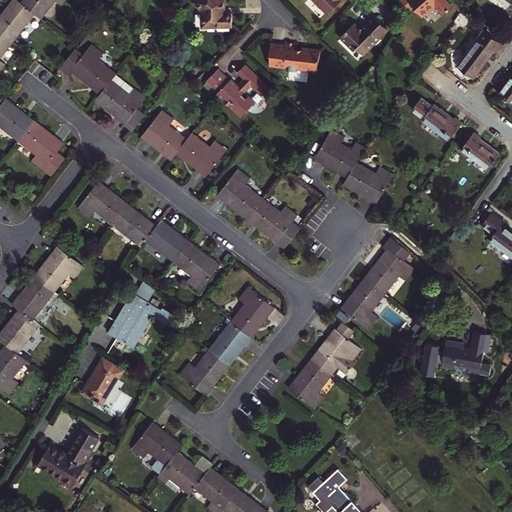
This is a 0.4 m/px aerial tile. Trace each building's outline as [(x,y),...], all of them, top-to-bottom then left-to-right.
[(0,29),(15,41),(32,18),(36,13),(22,2),(19,0),(12,0),(0,16),(0,29)] [(23,0),(22,2),(36,13),(43,18),(56,1),(62,5),(66,0),(23,0)] [(193,0),(193,1),(202,10),(203,25),(233,24),(232,12),(224,12),(223,0),(193,0)] [(315,0),(327,11),(338,0),(315,0)] [(415,7),(409,0),(401,0),(400,2),(409,12),(415,7)] [(409,0),(415,7),(424,17),(436,6),(444,15),(453,7),(447,0),(409,0)] [(36,13),(32,18),(39,23),(43,18),(36,13)] [(356,22),(355,23),(359,28),(363,27),(375,15),(373,13),(361,26),(356,22)] [(358,48),(365,54),(375,44),(374,43),(379,37),(380,38),(389,28),(375,15),(363,27),(359,28),(355,23),(341,37),(356,51),(358,48)] [(391,30),(389,28),(380,38),(379,37),(374,43),(375,44),(365,54),(366,56),(391,30)] [(1,59),(15,41),(0,29),(0,71),(7,63),(1,59)] [(459,66),(474,78),(494,52),(495,52),(502,43),(486,31),(459,66)] [(284,40),(283,42),(283,45),(270,43),(268,52),(270,53),(269,64),(287,67),(289,69),(296,70),(298,68),(314,70),(318,66),(319,58),(320,58),(321,47),(305,45),(303,46),(300,48),(295,48),(295,41),(284,40)] [(76,47),(60,67),(70,76),(74,72),(101,93),(113,79),(116,75),(118,73),(100,59),(105,53),(93,44),(84,54),(76,47)] [(250,84),(260,94),(268,85),(244,63),(237,72),(243,77),(237,84),(230,78),(229,80),(217,68),(206,80),(218,91),(216,93),(240,115),(254,101),(247,94),(245,96),(242,93),(250,84)] [(101,93),(96,100),(126,123),(123,128),(131,134),(147,113),(139,107),(147,96),(135,87),(134,89),(116,75),(113,79),(101,93)] [(511,77),(500,93),(511,102),(511,77)] [(0,106),(0,125),(19,140),(35,119),(7,97),(0,106)] [(450,140),(462,123),(455,118),(453,120),(433,104),(422,119),(450,140)] [(142,136),(172,159),(177,153),(188,138),(170,124),(175,118),(163,109),(142,136)] [(65,142),(35,119),(19,140),(37,154),(32,160),(52,175),(66,157),(59,151),(65,142)] [(316,158),(348,176),(358,161),(366,147),(356,142),(352,149),(342,143),(346,137),(332,130),(316,158)] [(211,145),(193,131),(188,138),(177,153),(208,176),(228,149),(216,139),(211,145)] [(481,138),(474,132),(462,149),(489,169),(500,154),(480,140),(481,138)] [(455,151),(450,157),(457,162),(461,155),(455,151)] [(377,172),(358,161),(348,176),(344,184),(378,203),(394,173),(381,166),(377,172)] [(218,195),(248,218),(264,197),(247,184),(251,178),(239,168),(218,195)] [(113,224),(129,203),(100,180),(78,207),(91,216),(96,210),(113,224)] [(248,218),(286,247),(301,227),(293,221),(298,214),(286,205),(282,211),(264,197),(248,218)] [(146,240),(157,225),(129,203),(113,224),(141,246),(146,240)] [(492,212),(483,225),(495,233),(490,239),(511,255),(511,231),(502,225),(505,221),(492,212)] [(174,261),(190,240),(162,218),(157,225),(146,240),(174,261)] [(365,277),(386,294),(401,275),(406,279),(416,268),(406,260),(413,251),(393,234),(385,244),(389,247),(365,277)] [(190,240),(174,261),(193,275),(188,281),(200,290),(221,264),(190,240)] [(58,245),(34,275),(55,292),(69,274),(75,279),(85,266),(58,245)] [(34,275),(13,303),(19,309),(33,320),(55,292),(34,275)] [(386,294),(365,277),(342,306),(370,327),(378,315),(373,311),(386,294)] [(143,279),(134,294),(147,302),(155,288),(154,287),(143,279)] [(246,303),(234,318),(232,321),(252,337),(276,306),(250,286),(240,298),(246,303)] [(116,322),(109,333),(130,346),(150,314),(155,318),(167,325),(173,314),(161,307),(160,310),(147,302),(134,294),(131,292),(126,299),(129,301),(119,317),(116,315),(113,320),(116,322)] [(129,301),(126,299),(116,315),(119,317),(129,301)] [(33,320),(19,309),(0,333),(0,338),(6,344),(18,353),(40,325),(33,320)] [(116,322),(113,320),(106,331),(109,333),(116,322)] [(230,365),(252,337),(232,321),(229,324),(209,349),(230,365)] [(313,357),(333,373),(338,367),(346,373),(356,362),(353,360),(362,348),(349,338),(356,330),(344,321),(338,329),(336,327),(313,357)] [(489,351),(492,334),(474,331),(472,347),(464,346),(465,342),(447,339),(445,351),(439,350),(440,345),(427,342),(421,372),(434,375),(437,361),(442,362),(442,366),(455,368),(456,364),(469,367),(468,371),(489,375),(491,364),(482,363),(484,350),(489,351)] [(18,353),(6,344),(0,351),(0,385),(10,394),(19,382),(13,377),(25,362),(27,360),(18,353)] [(181,373),(208,394),(230,365),(209,349),(207,352),(196,366),(190,361),(181,373)] [(289,388),(315,408),(325,396),(319,391),(333,373),(313,357),(289,388)] [(96,397),(103,401),(122,369),(104,358),(100,365),(99,364),(92,376),(94,377),(90,384),(88,383),(82,391),(95,399),(96,397)] [(183,444),(153,421),(132,448),(145,457),(150,451),(167,464),(178,451),(183,444)] [(81,430),(97,439),(99,437),(83,427),(81,430)] [(50,444),(38,464),(74,485),(86,465),(83,464),(97,439),(81,430),(67,454),(50,444)] [(197,465),(178,451),(167,464),(158,477),(167,483),(172,478),(190,493),(195,487),(206,472),(197,465)] [(204,455),(197,465),(206,472),(211,466),(214,462),(204,455)] [(208,507),(215,511),(220,511),(223,509),(239,488),(211,466),(206,472),(195,487),(212,501),(208,507)] [(336,489),(340,486),(348,478),(339,468),(324,481),(319,475),(308,486),(320,500),(316,504),(323,511),(326,511),(333,506),(338,511),(364,511),(345,492),(341,495),(336,489)] [(345,492),(340,486),(336,489),(341,495),(345,492)] [(269,511),(270,511),(239,488),(223,509),(227,511),(269,511)]
